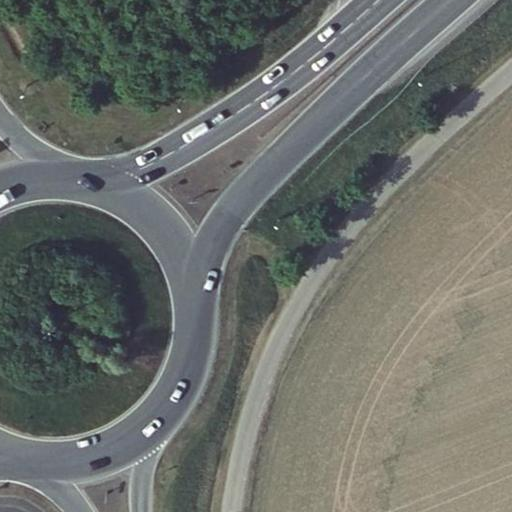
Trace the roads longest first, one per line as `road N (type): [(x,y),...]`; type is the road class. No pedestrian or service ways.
road 1 (trunk): [(195,293),(217,237),(250,193),(452,0)]
road 2 (trunk): [(378,0),(302,67),(210,130),(149,165),(91,184)]
road 3 (trunk): [(195,293),(164,230),(124,197),(91,184)]
road 4 (trunk): [(40,466),(108,456),(164,416)]
road 5 (trunk): [(164,416),(196,349),(195,293)]
